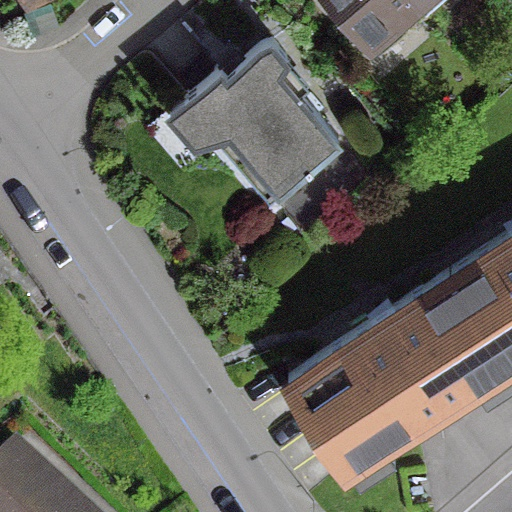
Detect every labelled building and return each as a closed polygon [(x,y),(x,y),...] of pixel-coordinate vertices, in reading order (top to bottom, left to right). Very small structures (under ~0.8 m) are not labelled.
[(327,0),(365,44),(414,2),(411,0),(327,0)] [(223,71),(217,64),(179,95),(265,195),(333,136),(274,67),(282,55),(267,38),(256,43),(223,71)] [(511,226),(447,268),(506,361),(511,357),(511,226)] [(506,361),(447,268),(287,371),(344,461),(411,418),(413,421),(506,361)] [(106,511),(15,430),(0,446),(0,511),(106,511)]
